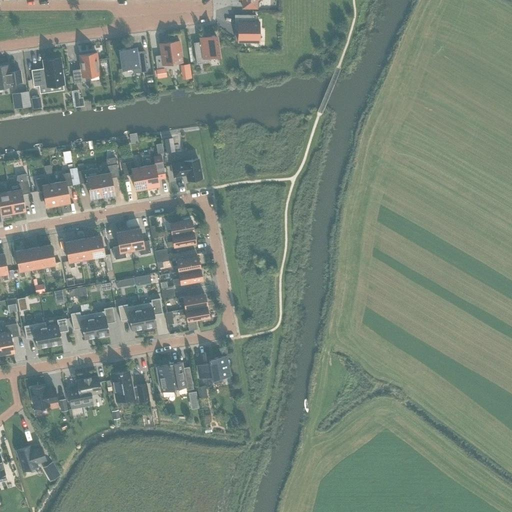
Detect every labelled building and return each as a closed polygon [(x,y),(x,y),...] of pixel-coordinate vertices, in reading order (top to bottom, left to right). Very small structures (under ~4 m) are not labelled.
[(242,0),(242,8),(256,8),(256,0),(242,0)] [(259,22),(255,22),(255,15),(238,15),(237,42),(259,42),(259,22)] [(205,37),(205,42),(201,42),(193,43),(196,64),(209,62),(208,57),(219,56),(216,36),(205,37)] [(160,47),(161,55),(155,56),(157,68),(163,67),(163,65),(182,62),(179,41),(166,43),(166,46),(160,47)] [(119,51),(122,68),(121,69),(132,68),(133,73),(147,71),(144,51),(136,52),(131,53),(130,48),(118,50),(119,51)] [(72,70),(74,83),(90,81),(89,77),(100,75),(97,52),(78,55),(80,69),(72,70)] [(60,58),(43,60),(44,70),(41,70),(40,69),(32,70),(34,86),(46,84),(47,86),(64,84),(60,58)] [(189,64),(180,65),(182,80),(192,78),(189,64)] [(10,84),(21,82),(20,71),(9,72),(8,65),(0,66),(0,87),(11,86),(10,84)] [(165,68),(156,70),(157,79),(167,77),(165,68)] [(79,90),(73,91),(75,107),(81,107),(79,90)] [(23,92),(17,93),(19,108),(25,107),(23,92)] [(40,97),(31,98),(33,109),(41,107),(40,97)] [(172,138),(164,139),(166,153),(174,151),(172,138)] [(70,151),(62,152),(64,163),(67,163),(71,162),(72,162),(70,151)] [(116,153),(107,155),(109,163),(118,161),(116,153)] [(143,166),(147,188),(152,187),(159,185),(157,179),(165,177),(161,156),(150,158),(149,165),(143,166)] [(183,161),(184,162),(171,165),(173,177),(186,175),(187,181),(202,178),(198,159),(183,161)] [(132,174),(135,190),(142,188),(142,189),(147,188),(143,166),(136,167),(133,161),(122,163),(124,175),(132,174)] [(117,164),(105,166),(105,173),(98,175),(102,197),(107,196),(107,195),(114,194),(111,178),(119,176),(117,164)] [(88,182),(90,198),(97,197),(98,197),(102,197),(98,175),(92,176),(89,169),(77,171),(80,184),(88,182)] [(63,203),(69,202),(67,186),(74,185),(72,172),(61,174),(60,182),(54,183),(58,205),(63,204),(63,203)] [(43,191),(46,206),(53,205),(53,206),(58,205),(54,183),(47,184),(44,177),(33,180),(35,192),(43,191)] [(27,181),(16,183),(16,190),(9,191),(13,213),(18,212),(25,210),(22,194),(30,193),(27,181)] [(0,208),(1,215),(8,213),(8,214),(13,213),(9,191),(3,192),(0,187),(0,208)] [(164,231),(165,236),(172,235),(193,231),(191,219),(169,223),(171,230),(164,231)] [(139,255),(151,253),(148,241),(142,242),(140,228),(128,231),(132,250),(138,249),(139,255)] [(113,247),(115,260),(126,258),(125,251),(132,250),(128,231),(116,233),(119,246),(113,247)] [(173,241),(166,242),(167,248),(195,243),(193,231),(172,235),(173,241)] [(100,262),(105,261),(100,236),(89,238),(92,257),(99,256),(100,262)] [(88,265),(93,264),(92,257),(89,238),(77,240),(81,259),(87,258),(88,265)] [(65,242),(70,268),(75,267),(74,261),(81,259),(77,240),(65,242)] [(51,272),(56,271),(51,245),(39,247),(43,266),(49,265),(51,272)] [(39,274),(44,273),(43,266),(39,247),(27,249),(31,269),(38,267),(39,274)] [(15,251),(20,277),(25,276),(24,270),(31,269),(27,249),(15,251)] [(3,280),(8,279),(4,254),(0,254),(0,274),(2,274),(3,280)] [(197,256),(170,261),(171,266),(177,265),(178,272),(200,268),(197,256)] [(173,280),(174,285),(202,280),(200,268),(178,272),(179,279),(173,280)] [(149,274),(134,277),(136,286),(151,284),(149,274)] [(133,278),(124,279),(125,286),(134,284),(133,278)] [(36,279),(33,279),(36,294),(45,293),(43,284),(37,285),(36,279)] [(14,282),(8,283),(10,298),(17,297),(14,282)] [(85,287),(77,288),(78,295),(87,294),(85,287)] [(204,293),(176,298),(177,303),(184,302),(185,309),(206,305),(204,293)] [(26,297),(17,299),(19,311),(28,309),(26,297)] [(151,302),(139,304),(144,329),(156,326),(154,315),(162,313),(160,298),(150,300),(151,302)] [(15,299),(7,301),(8,307),(16,306),(15,299)] [(127,304),(118,306),(120,321),(129,319),(131,331),(144,329),(139,304),(127,306),(127,304)] [(187,321),(208,317),(206,305),(185,309),(179,310),(179,315),(186,314),(187,321)] [(104,311),(92,313),(96,338),(109,335),(107,324),(115,322),(112,307),(103,308),(104,311)] [(79,312),(70,313),(73,330),(82,328),(84,340),(96,338),(92,313),(80,315),(79,312)] [(57,324),(46,326),(50,346),(62,344),(60,332),(68,331),(66,318),(56,320),(57,324)] [(45,322),(24,326),(26,339),(35,337),(37,349),(50,346),(46,326),(45,322)] [(16,323),(5,325),(5,333),(0,333),(0,344),(2,355),(14,353),(11,337),(19,336),(16,323)] [(209,363),(197,365),(200,378),(211,376),(212,379),(229,376),(225,356),(208,360),(209,363)] [(186,387),(186,390),(193,389),(189,367),(183,368),(182,362),(173,363),(173,362),(169,363),(169,364),(156,367),(161,392),(186,387)] [(117,404),(133,401),(132,397),(138,395),(139,401),(149,399),(146,384),(131,386),(128,371),(112,374),(117,404)] [(101,392),(98,376),(90,378),(90,377),(84,378),(84,379),(76,380),(78,390),(68,391),(71,405),(92,401),(91,394),(101,392)] [(205,385),(197,387),(199,398),(207,397),(205,385)] [(57,401),(55,388),(46,390),(45,386),(30,389),(34,408),(49,406),(48,403),(57,401)] [(196,391),(188,393),(191,409),(199,408),(196,391)] [(66,399),(59,400),(61,412),(68,411),(66,399)] [(118,410),(111,411),(113,420),(120,418),(118,410)] [(41,447),(32,450),(30,446),(16,450),(23,471),(37,466),(36,463),(45,460),(41,447)] [(52,462),(42,468),(46,474),(50,472),(56,468),(52,462)]
